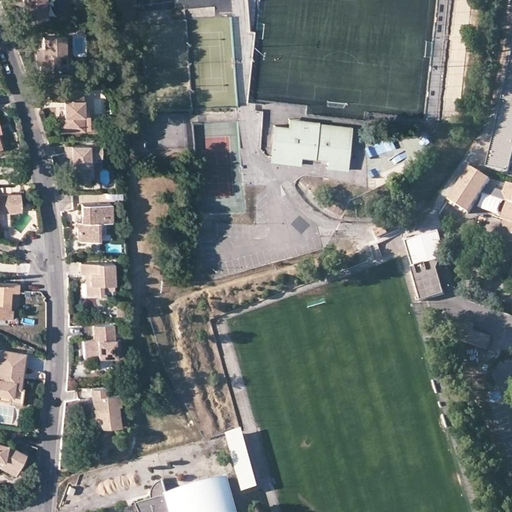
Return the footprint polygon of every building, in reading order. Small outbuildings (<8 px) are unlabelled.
[(23,0),(24,19),(45,19),(44,0),(23,0)] [(46,37),(46,50),(47,56),(39,56),(39,66),(43,66),(44,76),(62,76),(62,54),(67,55),(67,36),(46,37)] [(511,155),(511,57),(487,168),(508,173),(511,155)] [(62,101),(62,118),(63,127),(82,127),(81,106),(81,90),(49,92),(49,101),(62,101)] [(82,127),(82,131),(90,131),(89,115),(85,106),(81,106),(82,127)] [(82,131),(82,127),(63,127),(62,118),(58,119),(58,132),(82,131)] [(282,143),(280,158),(295,159),(296,152),(312,154),(311,155),(327,156),(326,164),(345,166),(347,152),(345,150),(346,146),(345,145),(347,128),(319,125),(320,123),(308,122),(308,123),(292,121),(291,128),(276,127),(274,142),(282,143)] [(393,147),(389,138),(362,149),(373,175),(432,150),(425,133),(393,147)] [(272,157),(280,158),(282,143),(274,142),(272,157)] [(65,157),(70,157),(76,157),(76,164),(70,165),(71,183),(83,182),(83,174),(90,174),(90,157),(102,156),(102,145),(65,146),(65,157)] [(482,193),(507,202),(508,201),(511,203),(504,220),(508,221),(502,239),(511,242),(511,272),(511,274),(511,273),(511,183),(507,182),(504,192),(487,186),(491,180),(470,167),(449,201),(469,214),(482,193)] [(0,207),(8,207),(8,211),(20,211),(19,194),(0,194),(0,207)] [(501,219),(504,220),(511,203),(508,201),(507,202),(501,219)] [(81,203),(82,214),(85,214),(85,221),(82,221),(77,221),(77,240),(93,239),(93,232),(98,232),(103,232),(102,221),(109,221),(108,202),(81,203)] [(498,238),(502,239),(508,221),(504,220),(498,238)] [(387,233),(384,225),(374,230),(377,238),(387,233)] [(405,241),(411,259),(428,254),(438,260),(445,250),(439,231),(405,241)] [(429,262),(438,260),(428,254),(411,259),(413,267),(429,262)] [(413,267),(412,267),(422,301),(445,294),(436,266),(429,262),(413,267)] [(102,296),(102,290),(102,285),(114,284),(113,263),(81,264),(82,275),(85,275),(86,297),(102,296)] [(17,294),(18,285),(0,283),(0,318),(11,319),(12,310),(9,310),(10,293),(17,294)] [(467,322),(464,328),(467,329),(463,341),(485,349),(490,336),(473,331),(475,325),(467,322)] [(94,327),(94,336),(98,336),(98,341),(95,342),(83,342),(83,358),(115,358),(115,341),(115,327),(94,327)] [(25,355),(2,350),(0,361),(0,393),(11,396),(13,388),(18,389),(25,355)] [(92,390),(92,398),(97,398),(98,419),(98,427),(119,426),(118,405),(120,405),(120,394),(106,395),(106,389),(92,390)] [(227,436),(243,494),(263,488),(247,430),(227,436)] [(0,461),(16,469),(23,456),(10,448),(5,445),(6,443),(0,440),(0,461)] [(0,469),(13,476),(16,469),(0,461),(0,469)] [(153,501),(140,503),(143,511),(239,511),(230,477),(168,498),(164,483),(158,485),(153,490),(153,501)]
